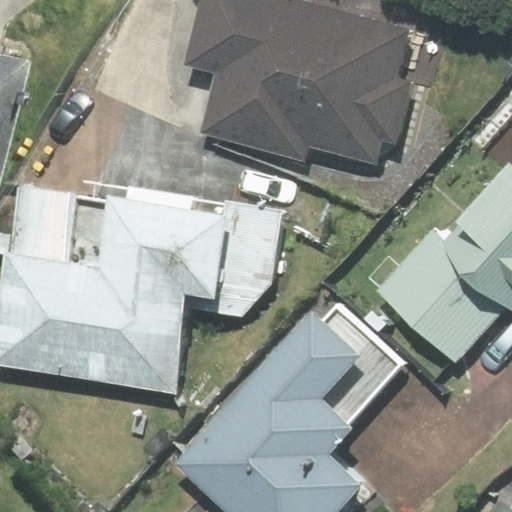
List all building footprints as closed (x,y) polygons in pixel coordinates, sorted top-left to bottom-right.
[(307,142),(373,159),(379,137),(397,141),(413,81),(396,77),(409,30),(296,0),(202,0),(185,65),(216,73),(201,131),(303,158),(307,142)] [(0,180),(25,65),(0,58),(0,180)] [(511,93),(473,139),(506,168),(458,221),(459,225),(444,241),(435,232),(380,290),(455,360),(504,307),(511,310),(511,93)] [(243,316),(270,283),(280,211),(130,190),(128,203),(19,187),(0,316),(0,364),(173,389),(185,308),(243,316)] [(347,423),(401,363),(337,307),(321,322),(311,314),(178,465),(229,511),(333,511),(357,485),(326,455),(352,428),(347,423)]
